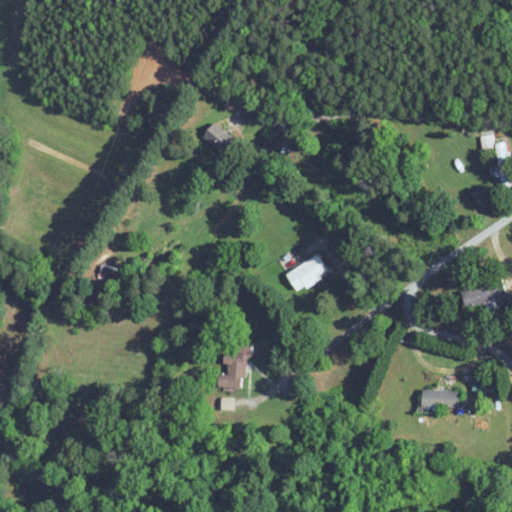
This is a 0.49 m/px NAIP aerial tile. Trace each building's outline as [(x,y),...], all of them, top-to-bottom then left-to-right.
[(204,137),(228,156),(240,142),(216,123),(204,137)] [(493,148),(492,136),(483,137),(484,148),(493,148)] [(288,274),(300,292),(330,271),(318,254),(288,274)] [(463,290),(467,306),(507,296),(503,280),(463,290)] [(219,387),(247,389),(250,343),(239,342),(239,355),(225,354),(224,365),(229,365),(228,375),(220,375),(219,387)] [(423,407),(459,407),(459,391),(423,391),(423,407)]
